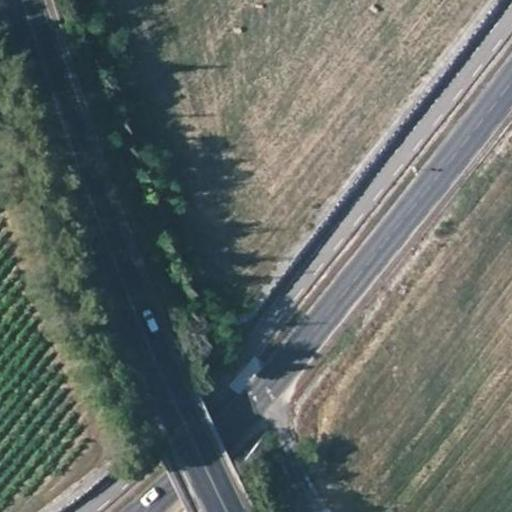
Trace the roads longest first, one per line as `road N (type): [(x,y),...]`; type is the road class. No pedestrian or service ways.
road 1 (tertiary): [(152,511),(251,411),(511,80)]
road 2 (primary): [(225,511),(125,294),(21,0)]
